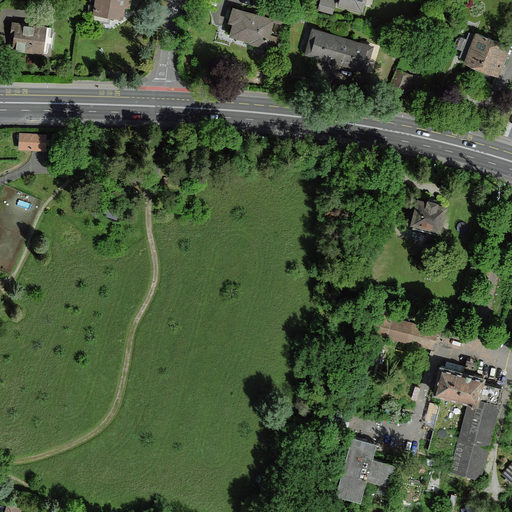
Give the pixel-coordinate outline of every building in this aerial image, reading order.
[(97,0),(94,20),(109,23),(110,15),(122,17),(124,0),(125,0),(130,1),(130,0),(97,0)] [(336,1),(332,0),(321,0),(319,9),(333,13),(336,1)] [(366,0),(339,0),(338,4),(363,11),(366,0)] [(264,17),(273,20),(281,23),(285,9),(268,4),(264,17)] [(264,17),(235,8),(231,21),(236,22),(233,33),(253,39),(253,41),(266,45),(273,20),(264,17)] [(51,28),(14,24),(13,34),(16,35),(14,49),(48,53),(51,28)] [(312,52),(337,59),(343,39),(317,32),(312,52)] [(467,58),(476,35),(470,33),(461,56),(467,58)] [(509,46),(476,33),(476,35),(467,58),(465,62),(498,74),(509,46)] [(373,48),(343,39),(337,59),(367,68),(373,48)] [(412,75),(398,69),(390,89),(404,95),(412,75)] [(482,97),(463,89),(457,103),(476,111),(482,97)] [(45,135),(21,134),(21,148),(44,149),(45,135)] [(420,201),(414,222),(415,222),(438,229),(440,229),(445,208),(420,201)] [(438,229),(415,222),(414,228),(437,234),(438,229)] [(376,315),(372,331),(433,347),(437,331),(376,315)] [(441,366),(435,392),(443,394),(469,400),(477,402),(478,399),(483,381),(484,377),(441,366)] [(502,386),(483,381),(478,399),(498,404),(502,386)] [(338,410),(341,399),(332,397),(333,393),(328,392),(321,424),(326,425),(328,419),(329,419),(332,409),(338,410)] [(428,451),(455,458),(469,400),(443,394),(428,451)] [(455,458),(452,471),(480,478),(500,404),(498,404),(478,399),(477,402),(469,400),(455,458)] [(338,487),(336,494),(361,501),(368,479),(390,486),(395,464),(374,458),(378,443),(352,436),(341,479),(338,487)] [(338,487),(341,479),(325,475),(322,488),(332,491),(333,486),(338,487)] [(386,487),(377,485),(375,492),(384,495),(386,487)]
